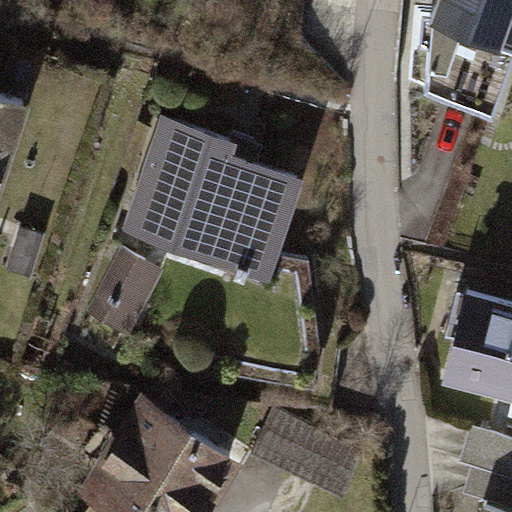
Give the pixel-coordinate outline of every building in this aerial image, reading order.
[(511,38),(511,0),(450,0),(424,81),(491,105),(511,38)] [(40,96),(0,82),(0,197),(6,199),(40,96)] [(249,138),(167,113),(129,226),(280,274),(308,173),(245,152),(249,138)] [(141,328),(172,262),(126,239),(94,306),(141,328)] [(511,299),(474,291),(457,375),(511,386),(511,299)] [(208,511),(246,454),(150,391),(86,488),(122,511),(208,511)] [(280,409),(261,450),(349,490),(368,449),(280,409)] [(511,511),(511,505),(492,500),(489,511),(511,511)]
